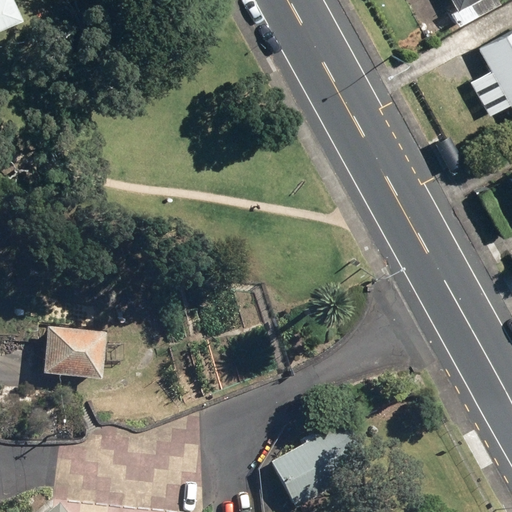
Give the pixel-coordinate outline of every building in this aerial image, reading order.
[(0,0),(0,27),(15,21),(5,0),(0,0)] [(442,0),(449,11),(443,14),(450,27),(492,4),(489,0),(442,0)] [(511,26),(470,50),(511,125),(511,26)] [(94,334),(37,328),(32,376),(88,383),(94,334)] [(288,511),(362,470),(335,423),(260,466),(275,493),(286,511),(288,511)]
